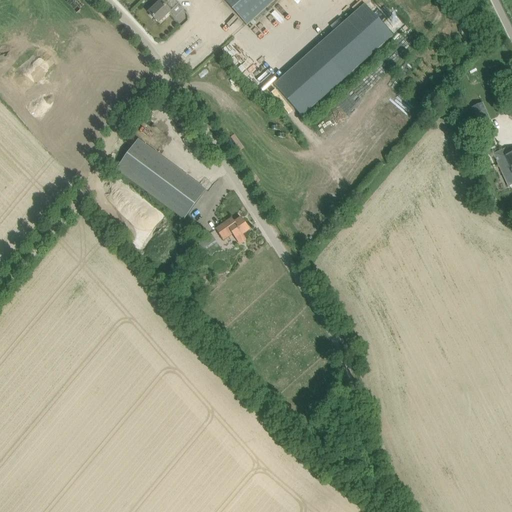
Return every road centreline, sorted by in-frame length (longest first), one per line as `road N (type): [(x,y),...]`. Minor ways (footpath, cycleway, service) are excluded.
road 1 (unclassified): [(393,511),(354,421),(338,345),(165,68),(105,0)]
road 2 (track): [(0,296),(94,185),(114,139),(165,68)]
